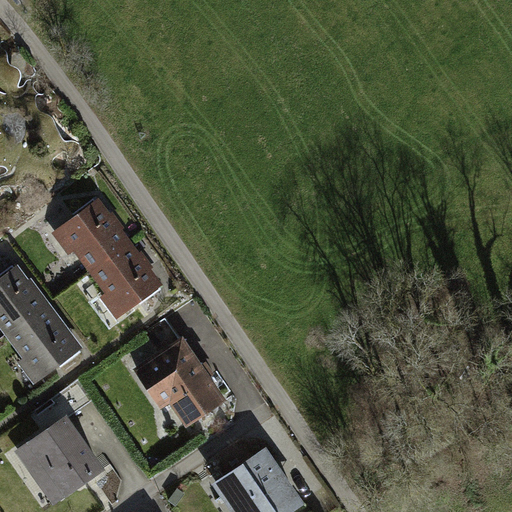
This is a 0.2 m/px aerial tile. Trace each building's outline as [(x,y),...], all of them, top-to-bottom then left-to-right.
[(0,167),(3,169),(4,172),(3,174),(0,174),(0,186),(16,186),(18,184),(20,184),(22,186),(24,192),(35,202),(51,195),(49,188),(52,181),(58,176),(73,154),(76,149),(77,145),(74,142),(70,141),(62,142),(57,136),(53,127),(51,121),(49,118),(39,114),(33,108),(31,99),(34,95),(34,93),(32,91),(30,85),(25,84),(15,90),(14,86),(17,81),(18,77),(17,72),(14,69),(10,68),(7,66),(5,62),(4,58),(2,51),(0,49),(0,167)] [(93,198),(51,231),(68,253),(72,250),(104,291),(97,297),(115,320),(160,285),(142,261),(106,215),(93,198)] [(20,260),(0,274),(0,323),(24,356),(20,360),(37,383),(85,347),(80,341),(24,266),(20,260)] [(185,333),(136,366),(163,405),(172,399),(190,424),(230,397),(185,333)] [(105,467),(68,414),(19,448),(56,501),(105,467)] [(269,444),(216,480),(237,511),(290,511),(307,501),(269,444)]
